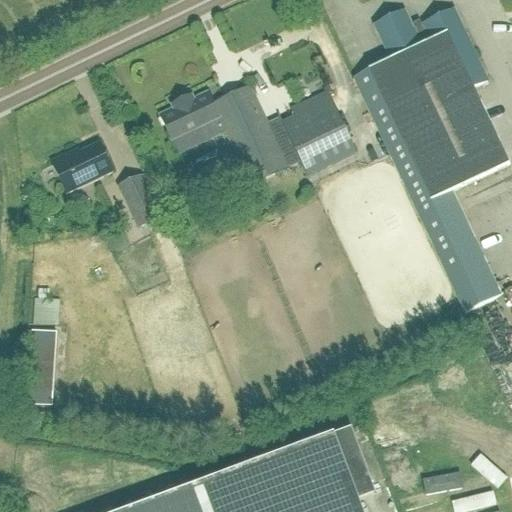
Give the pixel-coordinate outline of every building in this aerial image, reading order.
[(392,64),(355,81),(464,318),(493,305),(445,200),(510,170),(474,93),(489,86),(455,13),(414,32),(406,14),(376,28),(392,64)] [(219,122),(250,190),(290,171),(288,165),(297,161),(309,181),(358,159),(327,94),(277,117),(289,141),(278,146),(251,89),(214,107),(209,96),(195,103),(193,99),(173,108),(175,112),(161,118),(173,144),(219,122)] [(52,165),(67,197),(113,176),(99,147),(79,156),(77,153),(52,165)] [(118,191),(138,232),(162,221),(142,179),(118,191)] [(56,337),(27,335),(23,408),(51,410),(56,337)] [(511,343),(372,407),(392,456),(511,404),(511,343)] [(196,488),(205,511),(362,511),(347,471),(363,465),(351,431),(196,488)]
